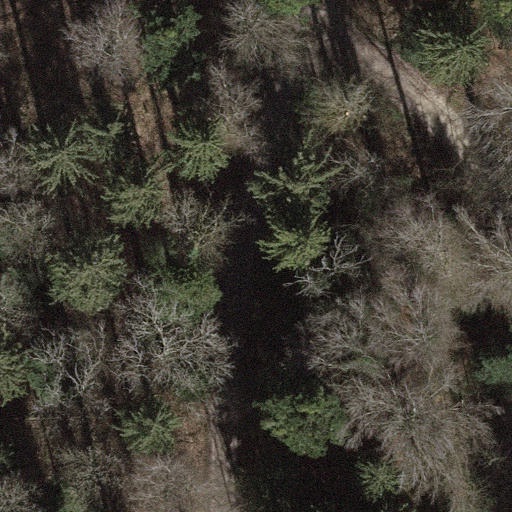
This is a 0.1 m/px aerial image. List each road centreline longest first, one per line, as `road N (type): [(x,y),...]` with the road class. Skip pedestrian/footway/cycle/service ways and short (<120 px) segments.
road 1 (track): [(303,0),(262,140),(240,272),(221,511)]
road 2 (track): [(511,202),(419,99),(294,37)]
